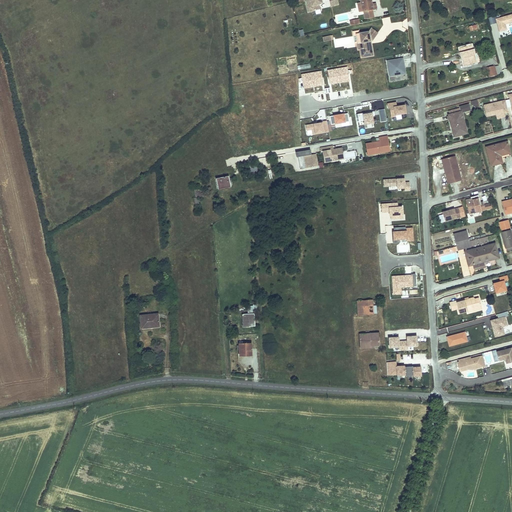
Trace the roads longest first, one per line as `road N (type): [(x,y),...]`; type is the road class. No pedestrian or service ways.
road 1 (tertiary): [(0,413),(174,379),(438,396)]
road 2 (residential): [(436,373),(420,90)]
